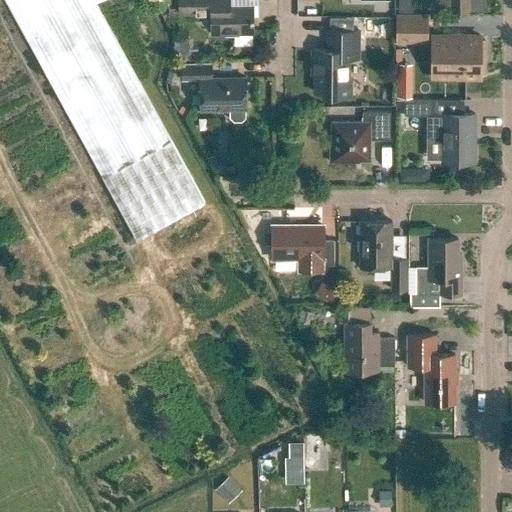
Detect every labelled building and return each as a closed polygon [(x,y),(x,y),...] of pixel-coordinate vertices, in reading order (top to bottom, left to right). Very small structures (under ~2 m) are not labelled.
[(100,0),(4,0),(137,240),(205,202),(95,3),(100,0)] [(229,0),(179,0),(179,13),(211,12),(211,33),(235,32),(235,40),(239,44),(247,44),(251,40),(251,32),(253,32),(253,4),(229,4),(229,0)] [(398,0),(399,12),(413,12),(412,0),(398,0)] [(449,0),(450,10),(469,10),(469,0),(449,0)] [(428,15),(395,15),(395,43),(428,43),(428,15)] [(331,92),(331,96),(350,96),(350,77),(346,77),(346,59),(358,59),(359,30),(328,30),(328,49),(312,49),(312,74),(315,74),(315,92),(331,92)] [(440,36),(440,76),(480,76),(480,72),(484,73),(484,40),(480,40),(480,36),(440,36)] [(245,117),(245,109),(246,109),(246,77),(212,77),(211,63),(181,64),(182,79),(200,79),(200,110),(229,109),(229,117),(233,121),(241,121),(245,117)] [(396,63),(396,98),(412,98),(412,64),(396,63)] [(475,161),(475,114),(430,113),(430,99),(404,99),(404,115),(427,115),(427,137),(442,137),(442,161),(475,161)] [(332,122),(332,145),(330,145),(330,162),(346,161),(346,160),(370,160),(370,139),(390,139),(390,111),(362,111),(362,122),(332,122)] [(392,258),(392,220),(360,220),(360,266),(391,266),(391,289),(406,289),(407,258),(392,258)] [(334,264),(334,240),(322,240),(322,225),(273,225),(273,258),(299,258),(299,269),(322,269),(322,264),(334,264)] [(458,238),(428,238),(428,266),(416,266),(416,293),(410,293),(410,306),(440,306),(440,293),(461,293),(461,278),(461,264),(458,264),(458,238)] [(322,280),(315,294),(330,303),(338,289),(322,280)] [(390,293),(390,303),(400,303),(400,293),(390,293)] [(303,309),(299,321),(309,324),(313,312),(303,309)] [(371,320),(344,320),(344,370),(378,370),(378,365),(394,365),(394,337),(378,337),(378,331),(371,331),(371,320)] [(435,334),(407,334),(407,366),(424,366),(425,402),(455,402),(455,354),(435,354),(435,334)] [(306,437),(306,461),(320,461),(320,437),(306,437)] [(288,442),(285,449),(287,456),(293,459),(300,457),(304,451),(302,444),(295,440),(288,442)] [(302,478),(302,460),(286,460),(286,478),(302,478)] [(229,477),(216,490),(231,506),(244,493),(229,477)]
